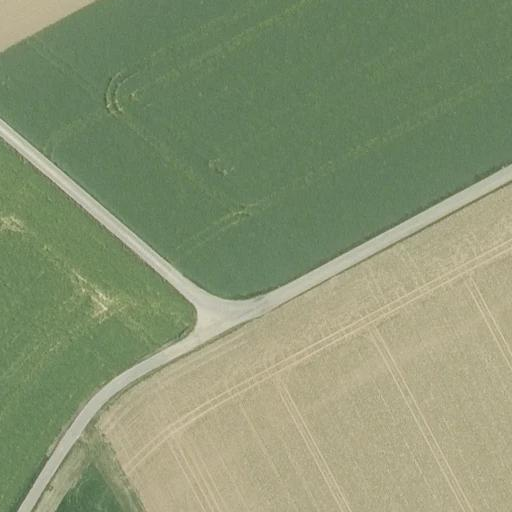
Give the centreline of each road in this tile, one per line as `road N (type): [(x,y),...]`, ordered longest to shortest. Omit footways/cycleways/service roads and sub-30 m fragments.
road 1 (track): [(511,171),(225,324)]
road 2 (track): [(0,132),(225,324)]
road 3 (track): [(225,324),(129,377),(74,425),(23,511)]
